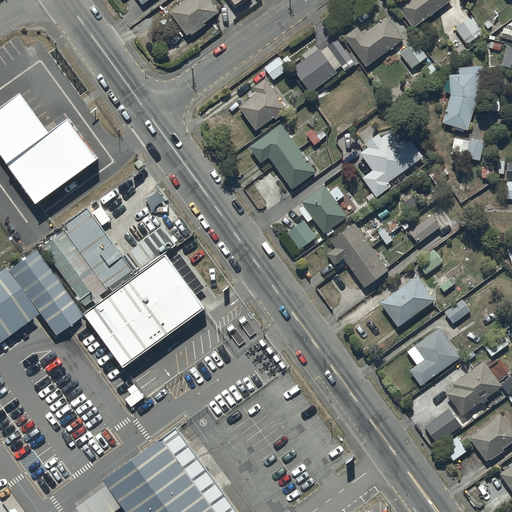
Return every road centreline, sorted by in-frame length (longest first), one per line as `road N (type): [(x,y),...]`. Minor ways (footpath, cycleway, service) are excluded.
road 1 (tertiary): [(148,114),(437,511)]
road 2 (residential): [(307,0),(148,114)]
road 3 (tertiary): [(65,0),(148,114)]
